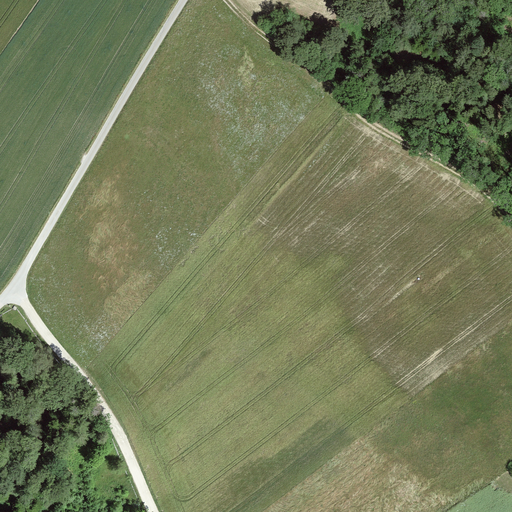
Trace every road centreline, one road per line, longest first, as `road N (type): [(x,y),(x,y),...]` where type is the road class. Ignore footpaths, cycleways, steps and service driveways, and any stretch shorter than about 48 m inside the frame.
road 1 (track): [(225,0),(382,131),(464,181),(511,224)]
road 2 (residential): [(11,291),(184,0)]
road 3 (unclassified): [(11,291),(95,390),(151,511)]
